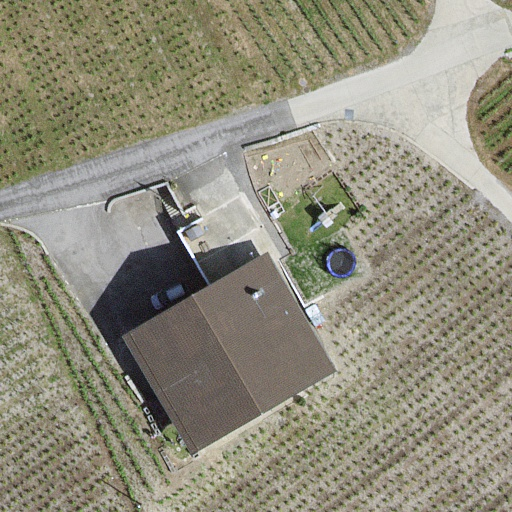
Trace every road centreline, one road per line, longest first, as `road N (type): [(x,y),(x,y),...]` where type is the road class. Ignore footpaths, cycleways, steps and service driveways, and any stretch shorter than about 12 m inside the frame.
road 1 (track): [(511,36),(394,84),(0,209)]
road 2 (track): [(394,84),(511,200)]
